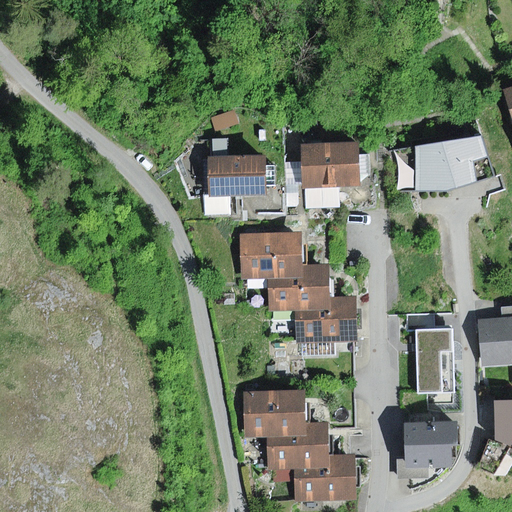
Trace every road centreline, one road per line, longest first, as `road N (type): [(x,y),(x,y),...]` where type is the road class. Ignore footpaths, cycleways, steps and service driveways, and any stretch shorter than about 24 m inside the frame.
road 1 (residential): [(240,511),(193,270),(176,228),(131,169),(40,92)]
road 2 (residential): [(375,511),(381,461),(372,221)]
